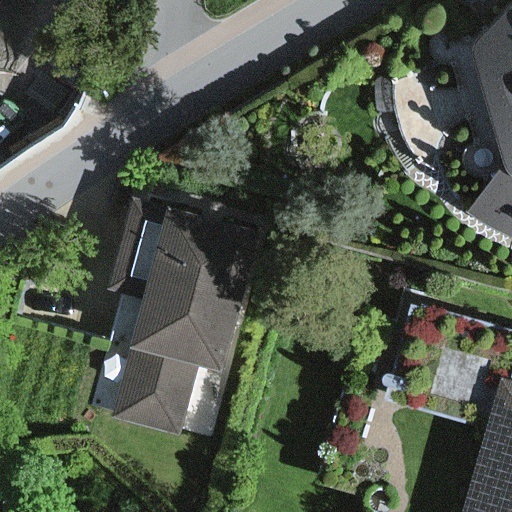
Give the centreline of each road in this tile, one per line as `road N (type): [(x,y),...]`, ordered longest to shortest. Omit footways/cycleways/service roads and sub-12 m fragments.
road 1 (residential): [(0,222),(200,78)]
road 2 (residential): [(200,78),(332,0)]
